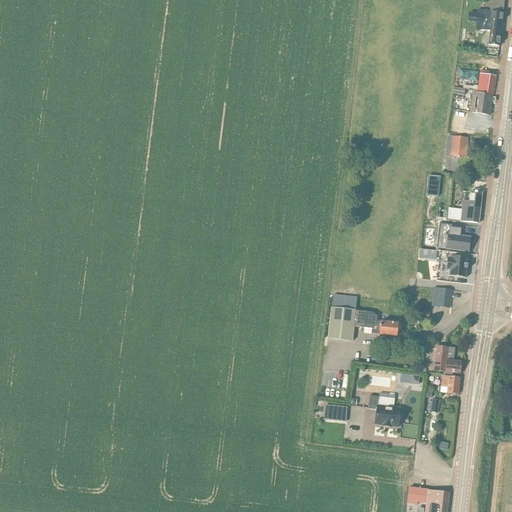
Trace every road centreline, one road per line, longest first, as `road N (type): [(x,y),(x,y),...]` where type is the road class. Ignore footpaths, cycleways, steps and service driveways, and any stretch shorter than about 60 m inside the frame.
road 1 (tertiary): [(459,511),(487,307)]
road 2 (tertiary): [(487,307),(511,111)]
road 3 (unknown): [(462,481),(412,446),(365,437),(361,422)]
